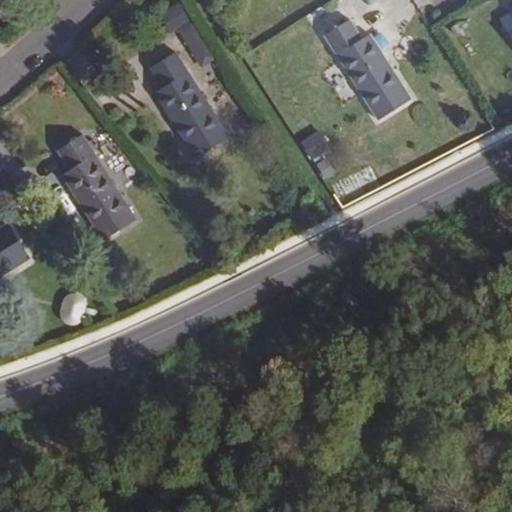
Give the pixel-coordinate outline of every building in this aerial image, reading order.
[(181,1),(164,12),(173,25),(189,13),(181,1)] [(179,30),(200,66),(222,53),(200,18),(179,30)] [(351,20),(325,36),(379,121),(413,100),(371,35),(364,40),(351,20)] [(177,52),(151,68),(163,88),(155,93),(196,159),(231,138),(177,52)] [(84,134),(57,150),(70,170),(62,175),(103,242),(138,220),(84,134)] [(9,225),(0,230),(0,278),(30,260),(9,225)]
